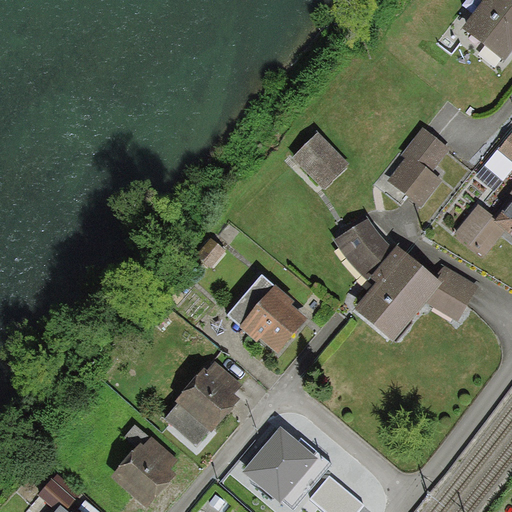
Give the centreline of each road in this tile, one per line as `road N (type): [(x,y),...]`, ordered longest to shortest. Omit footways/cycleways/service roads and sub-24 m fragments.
road 1 (residential): [(177,511),(261,413),(282,404),(302,409),(411,494)]
road 2 (residential): [(411,494),(511,367)]
